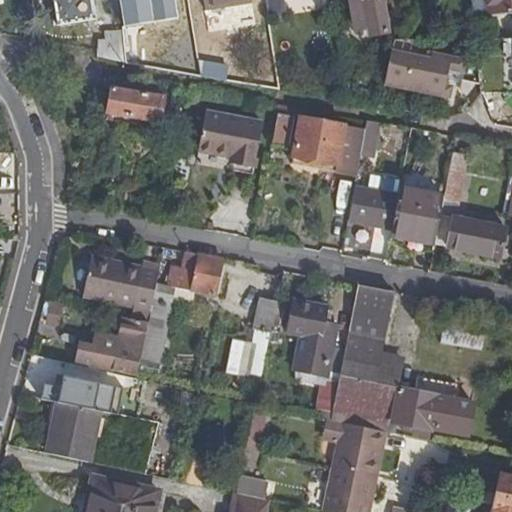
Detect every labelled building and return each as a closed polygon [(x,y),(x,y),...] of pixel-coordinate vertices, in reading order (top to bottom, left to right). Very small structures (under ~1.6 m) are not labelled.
[(53,0),(58,25),(97,19),(93,0),(53,0)] [(118,0),(123,26),(178,18),(175,0),(118,0)] [(285,0),(266,0),(269,17),(288,14),(285,0)] [(383,0),(357,0),(352,1),(356,29),(369,28),(370,35),(388,33),(383,0)] [(511,13),(511,0),(485,0),(486,14),(511,13)] [(117,32),(96,35),(100,56),(120,52),(117,32)] [(456,56),(393,42),(384,84),(446,99),(456,56)] [(155,85),(117,78),(114,90),(146,97),(147,93),(154,93),(155,85)] [(146,97),(114,90),(109,115),(160,125),(165,100),(154,97),(154,93),(147,93),(146,97)] [(230,165),(234,166),(255,170),(263,125),(206,115),(200,152),(231,158),(230,165)] [(295,119),(277,116),(272,148),(288,151),(295,119)] [(361,156),(366,132),(338,126),(300,120),(294,158),(319,163),(318,171),(357,178),(361,156)] [(380,130),(367,127),(366,132),(361,156),(375,158),(380,130)] [(468,158),(453,154),(443,203),(457,206),(468,158)] [(319,163),(294,158),(292,166),(318,171),(319,163)] [(255,170),(234,166),(233,172),(254,176),(255,170)] [(379,195),(355,191),(349,223),(373,227),(379,195)] [(442,200),(400,192),(391,239),(433,247),(442,200)] [(155,202),(151,222),(164,224),(168,204),(155,202)] [(457,206),(443,203),(435,247),(500,260),(506,231),(454,220),(457,206)] [(149,325),(142,360),(162,363),(173,301),(175,290),(194,293),(215,297),(222,261),(187,255),(184,271),(173,269),(168,290),(157,287),(149,325)] [(134,309),(131,322),(149,325),(157,287),(161,269),(143,266),(142,270),(91,260),(82,299),(134,309)] [(412,439),(431,442),(433,431),(467,437),(474,407),(454,403),(439,399),(416,394),(400,391),(376,386),(380,361),(394,294),(359,287),(346,352),(340,386),(335,411),(332,422),(338,423),(340,414),(394,425),(393,430),(397,431),(398,426),(407,428),(406,432),(413,434),(412,439)] [(175,290),(173,301),(192,304),(194,293),(175,290)] [(258,332),(273,335),(279,303),(261,300),(255,331),(258,332)] [(453,318),(456,305),(427,300),(425,313),(453,318)] [(328,378),(334,350),(338,328),(326,325),(328,309),(298,304),(292,335),(303,338),(296,371),(298,372),(325,378),(328,378)] [(59,311),(48,308),(44,324),(55,327),(59,311)] [(79,365),(139,377),(142,360),(149,325),(131,322),(126,321),(121,341),(118,341),(115,354),(96,350),(83,347),(79,365)] [(249,379),(262,382),(273,335),(258,332),(249,379)] [(99,336),(96,350),(115,354),(118,341),(99,336)] [(340,386),(346,352),(334,350),(328,378),(325,378),(325,382),(340,386)] [(376,386),(400,391),(405,366),(380,361),(376,386)] [(323,389),(325,382),(325,378),(298,372),(296,383),(323,389)] [(98,410),(105,380),(74,373),(67,404),(98,410)] [(39,376),(36,399),(49,400),(52,377),(39,376)] [(319,407),(335,411),(340,386),(325,382),(323,389),(319,407)] [(60,405),(54,404),(48,432),(53,433),(60,405)] [(53,433),(48,455),(89,464),(97,430),(100,415),(101,413),(60,405),(53,433)] [(319,407),(317,419),(330,422),(332,422),(335,411),(319,407)] [(107,417),(100,415),(97,430),(103,431),(107,417)] [(345,425),(338,423),(332,422),(330,422),(327,440),(341,443),(345,425)] [(369,511),(386,433),(345,425),(341,443),(327,511),(369,511)] [(511,511),(511,478),(501,476),(492,511),(511,511)] [(241,478),(237,495),(265,501),(269,485),(241,478)] [(154,511),(159,492),(94,479),(90,500),(96,501),(93,511),(154,511)] [(237,495),(232,511),(269,511),(271,502),(265,501),(237,495)]
